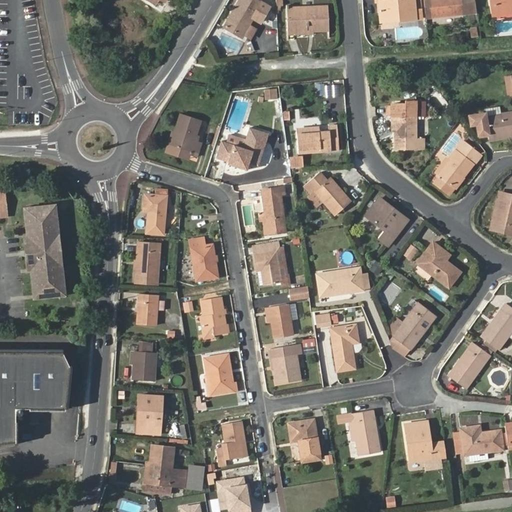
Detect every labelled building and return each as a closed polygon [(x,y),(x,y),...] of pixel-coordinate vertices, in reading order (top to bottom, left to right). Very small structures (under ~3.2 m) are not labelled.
[(247,24),(249,26),(255,15),(263,20),(268,11),(267,6),(256,0),(241,0),(225,28),(235,34),(237,31),(242,33),(247,24)] [(381,1),(382,19),(400,17),(401,20),(417,19),(415,0),(377,0),(378,1),(381,1)] [(429,0),(432,18),(464,15),(462,0),(429,0)] [(475,0),(462,0),(464,15),(478,13),(475,0)] [(511,0),(493,0),(496,16),(511,13),(511,0)] [(288,8),(288,32),(314,31),(330,31),(329,7),(288,8)] [(242,38),(249,26),(247,24),(242,33),(237,31),(235,34),(242,38)] [(339,86),(328,85),(328,96),(339,97),(339,86)] [(264,88),(264,100),(277,100),(278,88),(264,88)] [(175,132),(170,145),(189,151),(188,154),(198,157),(202,144),(198,142),(195,141),(197,135),(201,121),(181,113),(175,132)] [(477,124),(478,135),(489,134),(490,139),(511,135),(511,113),(485,117),(484,114),(469,116),(470,125),(477,124)] [(395,117),(396,149),(425,149),(424,138),(417,138),(417,117),(395,117)] [(297,129),(298,152),(339,149),(338,125),(329,125),(330,131),(319,132),(319,129),(308,130),(308,128),(297,129)] [(222,142),(217,158),(229,161),(228,164),(246,170),(249,163),(258,166),(268,134),(249,128),(243,149),(222,142)] [(463,141),(437,175),(454,188),(481,154),(463,141)] [(290,156),(290,167),(304,167),(304,156),(290,156)] [(314,191),(335,215),(351,202),(330,178),(326,180),(319,172),(303,186),(311,194),(314,191)] [(262,191),(266,213),(267,227),(285,225),(281,195),(285,194),(284,188),(262,191)] [(144,210),(150,211),(148,233),(164,234),(167,190),(156,189),(156,196),(145,195),(144,210)] [(511,196),(500,194),(492,229),(511,233),(511,196)] [(379,198),(376,202),(384,208),(387,204),(379,198)] [(384,208),(376,202),(366,215),(386,231),(380,238),(389,245),(407,220),(387,204),(384,208)] [(23,270),(27,270),(30,300),(61,297),(58,266),(61,266),(58,236),(55,236),(51,205),(20,209),(24,239),(20,239),(23,270)] [(267,227),(266,213),(259,214),(261,222),(263,222),(265,235),(286,232),(285,225),(267,227)] [(190,241),(197,281),(218,277),(213,245),(205,246),(203,239),(190,241)] [(138,243),(135,282),(157,284),(159,245),(138,243)] [(254,247),(258,271),(262,271),(264,285),(281,282),(276,252),(279,251),(278,243),(254,247)] [(402,256),(413,260),(418,247),(408,243),(402,256)] [(417,263),(449,287),(460,272),(446,261),(449,255),(433,243),(417,263)] [(375,260),(369,269),(378,275),(384,266),(375,260)] [(355,288),(356,291),(363,290),(360,268),(317,274),(320,296),(345,293),(345,289),(355,288)] [(308,286),(289,289),(291,299),(309,296),(308,286)] [(140,294),(138,324),(156,325),(158,296),(140,294)] [(201,317),(205,339),(215,337),(214,335),(227,333),(221,298),(202,301),(205,316),(201,317)] [(193,301),(183,302),(184,312),(194,311),(193,301)] [(393,335),(411,349),(435,317),(418,303),(393,335)] [(482,335),(486,339),(498,348),(499,349),(509,336),(511,330),(511,309),(504,304),(482,335)] [(269,308),(272,322),(274,338),(293,335),(288,305),(269,308)] [(316,314),(317,327),(331,326),(330,313),(316,314)] [(330,328),(337,371),(356,369),(352,344),(359,343),(356,324),(330,328)] [(182,339),(182,331),(167,330),(166,338),(182,339)] [(389,340),(393,349),(405,358),(411,349),(393,335),(389,340)] [(302,341),(304,348),(316,346),(314,339),(302,341)] [(486,339),(483,343),(493,351),(495,353),(498,348),(486,339)] [(489,357),(479,349),(472,343),(467,350),(469,352),(460,365),(458,363),(449,375),(467,387),(489,357)] [(493,351),(483,343),(479,349),(489,357),(493,351)] [(139,352),(153,353),(153,345),(140,344),(139,352)] [(86,354),(86,346),(78,345),(78,353),(86,354)] [(278,358),(272,359),(276,384),(301,380),(297,355),(301,354),(300,345),(276,349),(278,358)] [(65,405),(66,405),(69,381),(70,367),(63,353),(63,349),(0,348),(0,447),(11,446),(11,445),(12,439),(9,439),(9,423),(11,422),(15,423),(16,417),(15,411),(18,408),(36,408),(36,402),(38,402),(61,402),(61,405),(65,405)] [(469,352),(467,350),(458,363),(460,365),(469,352)] [(135,352),(134,365),(133,380),(154,382),(156,353),(153,353),(139,352),(135,352)] [(208,376),(211,394),(236,390),(235,383),(232,383),(228,355),(205,358),(208,376)] [(140,395),(139,406),(143,407),(142,425),(160,426),(162,397),(140,395)] [(143,407),(139,406),(137,432),(160,434),(160,426),(142,425),(143,407)] [(353,421),(357,440),(359,454),(380,450),(373,410),(336,416),(338,424),(349,422),(353,421)] [(289,424),(292,441),(299,440),(303,461),(320,458),(314,420),(289,424)] [(241,440),(245,440),(242,421),(223,424),(226,443),(222,444),(223,448),(216,449),(219,465),(226,464),(226,459),(243,457),(241,440)] [(415,460),(446,456),(444,443),(429,444),(426,422),(406,425),(409,447),(414,447),(415,460)] [(461,429),(462,433),(464,452),(464,454),(503,449),(502,446),(501,434),(500,430),(480,433),(479,426),(461,429)] [(453,434),(456,453),(464,452),(462,433),(453,434)] [(152,446),(151,463),(149,477),(171,480),(170,485),(184,487),(186,472),(172,470),(174,449),(152,446)] [(149,477),(151,463),(146,463),(144,482),(170,485),(171,480),(149,477)] [(250,511),(244,476),(216,481),(221,511),(250,511)] [(396,496),(386,496),(386,508),(396,507),(396,496)] [(179,511),(202,511),(200,502),(178,506),(179,511)]
